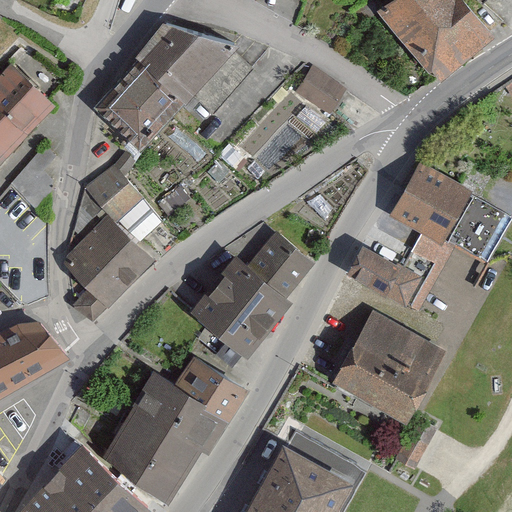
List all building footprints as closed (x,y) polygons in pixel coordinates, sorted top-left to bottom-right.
[(493,29),(468,0),(384,0),(380,4),(437,74),(493,29)] [(163,17),(129,55),(173,98),(239,37),(163,17)] [(129,55),(92,105),(131,144),(173,98),(129,55)] [(0,153),(50,105),(7,62),(0,68),(0,153)] [(345,91),(306,64),(286,92),(326,119),(345,91)] [(110,159),(84,183),(110,211),(136,187),(110,159)] [(511,206),(416,159),(389,214),(488,262),(511,213),(511,206)] [(156,262),(99,216),(69,242),(82,287),(69,302),(90,323),(156,262)] [(274,223),(248,256),(289,287),(314,254),(274,223)] [(363,245),(349,273),(404,301),(419,273),(363,245)] [(235,246),(191,304),(212,320),(244,345),(289,287),(248,256),(235,246)] [(442,349),(370,310),(336,370),(409,410),(442,349)] [(18,324),(0,333),(0,400),(70,359),(39,322),(18,324)] [(155,371),(104,458),(169,506),(202,453),(209,456),(249,392),(194,356),(175,384),(155,371)] [(396,457),(415,467),(438,424),(419,414),(396,457)] [(283,436),(240,511),(332,511),(353,475),(283,436)] [(18,511),(150,511),(83,446),(18,511)]
